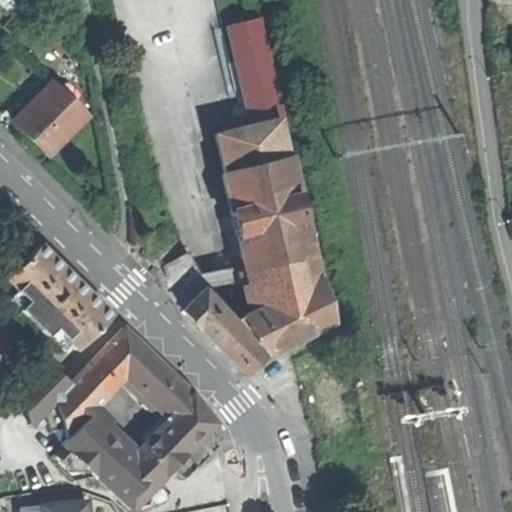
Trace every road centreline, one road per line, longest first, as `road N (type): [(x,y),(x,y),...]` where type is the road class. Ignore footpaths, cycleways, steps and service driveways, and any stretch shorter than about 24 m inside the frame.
road 1 (residential): [(261,456),(238,404),(0,163)]
road 2 (residential): [(511,255),(479,0)]
road 3 (unknown): [(145,306),(4,464)]
